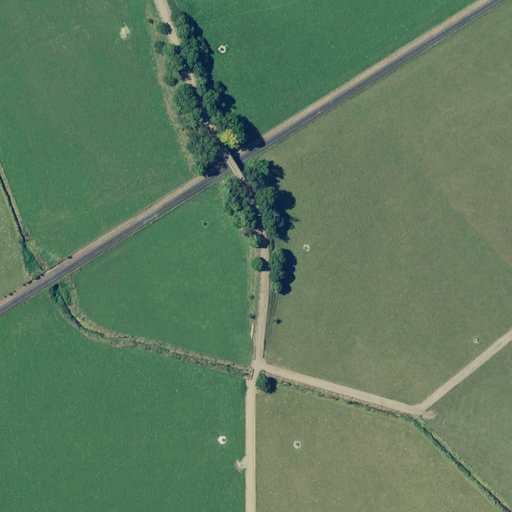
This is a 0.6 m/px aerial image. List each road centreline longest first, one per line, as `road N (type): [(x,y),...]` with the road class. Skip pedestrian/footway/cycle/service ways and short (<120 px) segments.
road 1 (track): [(249,511),(249,396),(263,271),(241,182)]
road 2 (track): [(511,335),(419,410),(256,364)]
road 3 (track): [(160,0),(217,145),(241,182)]
